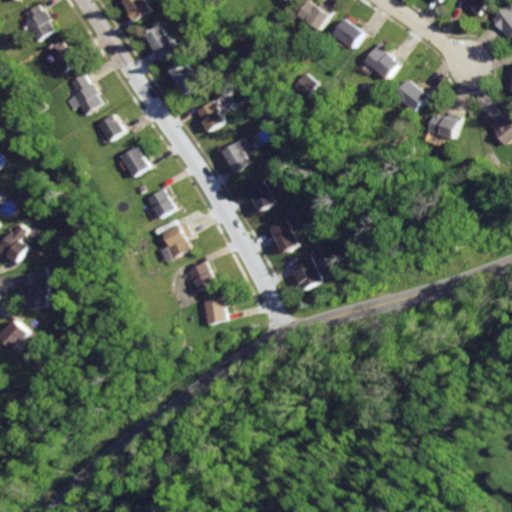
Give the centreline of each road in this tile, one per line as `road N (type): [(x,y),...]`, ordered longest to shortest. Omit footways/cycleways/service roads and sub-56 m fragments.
road 1 (secondary): [(56,511),(119,446),(281,336),(511,261)]
road 2 (residential): [(281,336),(194,167),(83,0)]
